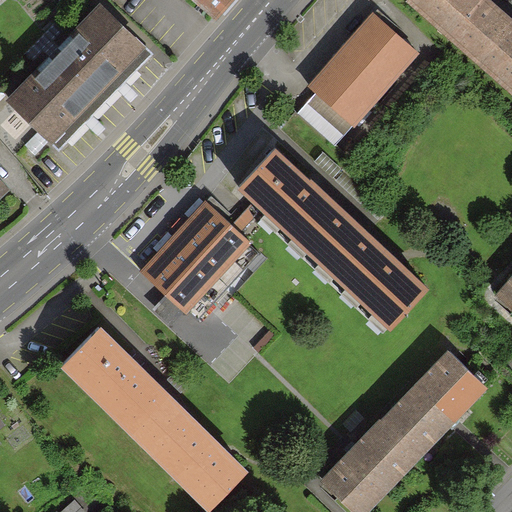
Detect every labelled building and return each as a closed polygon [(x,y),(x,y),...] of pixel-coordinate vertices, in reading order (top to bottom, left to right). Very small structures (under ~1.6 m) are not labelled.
[(8,92),(53,136),(146,41),(104,0),(97,0),(68,31),(71,34),(41,65),(38,62),(8,92)] [(511,25),(483,0),(410,0),(511,89),(511,25)] [(423,52),(377,11),(310,84),(356,125),(423,52)] [(281,144),(244,183),(392,322),(428,283),(281,144)] [(0,202),(10,193),(0,182),(0,202)] [(250,239),(206,200),(144,268),(187,308),(250,239)] [(511,304),(511,277),(499,293),(511,304)] [(248,469),(102,323),(66,359),(213,505),(248,469)] [(450,345),(387,411),(425,448),(489,382),(450,345)] [(387,411),(323,476),(360,511),(362,511),(425,448),(387,411)] [(58,511),(56,511),(85,511),(86,511),(77,500),(61,511),(58,511)]
